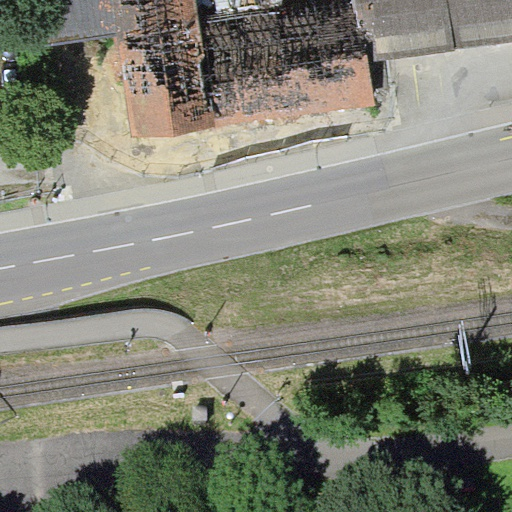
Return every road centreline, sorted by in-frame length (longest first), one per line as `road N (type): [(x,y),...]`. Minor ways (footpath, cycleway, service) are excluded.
road 1 (secondary): [(0,269),(511,154)]
road 2 (track): [(328,463),(54,469),(21,488),(14,511)]
